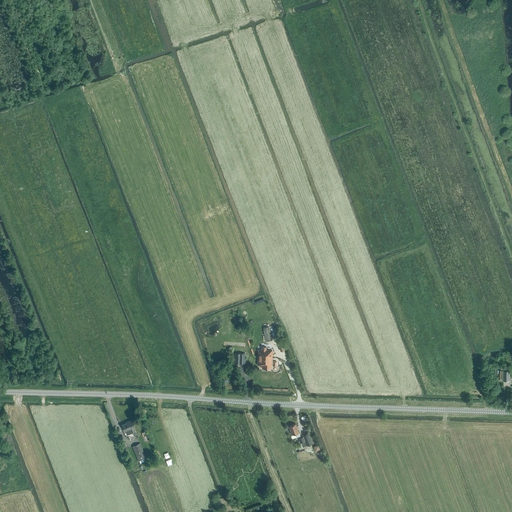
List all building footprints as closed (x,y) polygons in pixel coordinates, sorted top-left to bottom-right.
[(266,341),(272,340),(270,329),(269,329),(269,327),(263,328),(266,341)] [(261,350),(258,350),(258,365),(262,365),(262,368),(271,368),(271,366),(276,366),(276,363),(271,363),(271,362),(272,362),(272,351),(266,351),(266,347),(261,347),(261,350)] [(235,353),(235,363),(245,363),(245,353),(235,353)] [(131,433),(135,431),(134,427),(135,427),(132,420),(128,421),(128,422),(122,424),(125,431),(130,429),(131,433)] [(295,433),(297,437),(300,436),(299,432),(295,424),(289,426),(292,435),(295,433)] [(302,435),(303,437),(298,438),(300,443),(302,447),(312,443),(308,432),(302,435)] [(138,460),(146,457),(140,443),(132,446),(138,460)]
